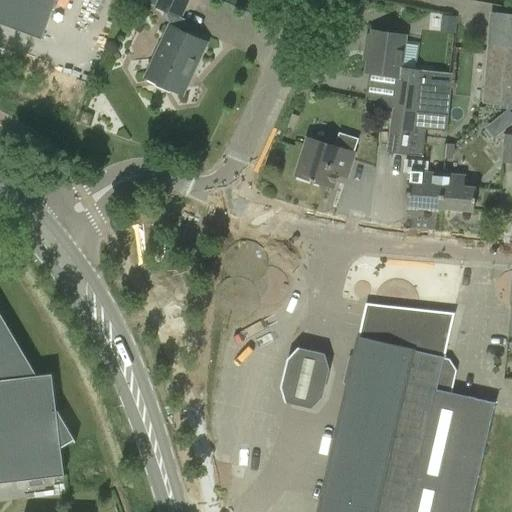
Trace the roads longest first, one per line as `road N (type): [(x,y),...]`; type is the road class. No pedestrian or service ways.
road 1 (secondary): [(177,511),(102,319),(46,231)]
road 2 (unclassified): [(511,253),(309,228),(220,198)]
road 3 (residential): [(220,198),(311,0)]
road 4 (unclassified): [(220,198),(165,176),(136,176),(46,231)]
